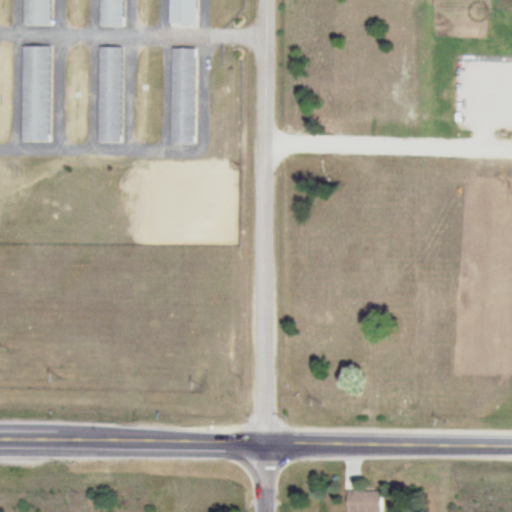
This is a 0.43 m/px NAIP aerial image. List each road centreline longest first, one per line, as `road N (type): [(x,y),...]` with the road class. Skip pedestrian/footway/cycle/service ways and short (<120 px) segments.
road 1 (tertiary): [(511,451),(0,442)]
road 2 (residential): [(266,446),(264,0)]
